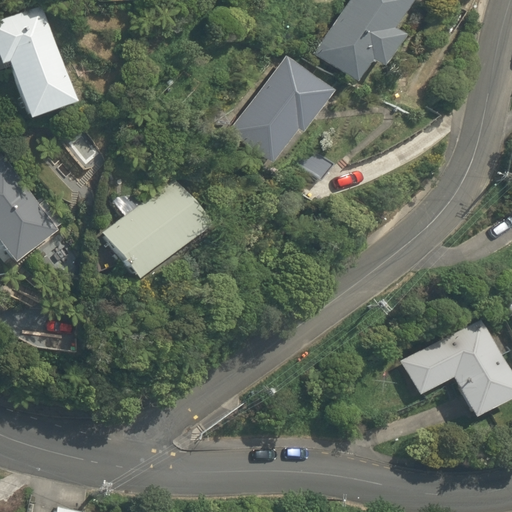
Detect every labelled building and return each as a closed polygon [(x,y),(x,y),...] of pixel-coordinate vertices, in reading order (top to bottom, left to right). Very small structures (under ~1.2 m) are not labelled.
[(404,0),(345,0),(307,54),(347,82),(363,61),(372,67),(395,35),(385,28),(404,0)] [(71,101),(40,5),(0,17),(0,61),(19,118),(71,101)] [(326,90),(283,58),(224,132),(262,163),(289,130),(293,133),(326,90)] [(317,181),(330,164),(310,148),(297,165),(317,181)] [(0,155),(0,253),(6,262),(53,230),(1,155),(0,155)] [(203,224),(170,180),(96,232),(130,279),(203,224)] [(511,320),(511,295),(500,306),(511,320)] [(511,389),(478,322),(395,362),(411,394),(446,377),(466,416),(511,392),(511,389)] [(89,511),(48,502),(45,511),(89,511)]
